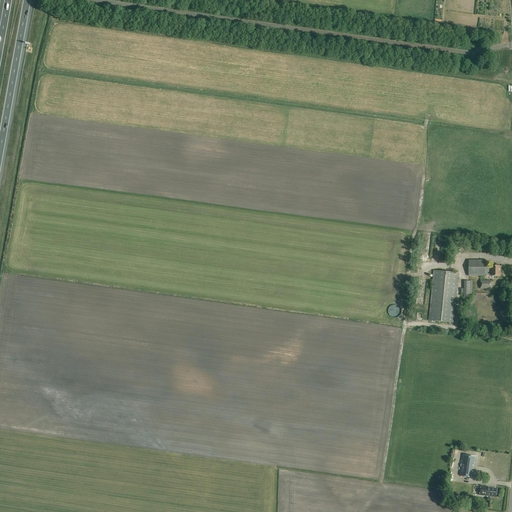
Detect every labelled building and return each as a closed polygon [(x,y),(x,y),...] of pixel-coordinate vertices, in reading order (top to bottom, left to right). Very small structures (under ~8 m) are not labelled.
[(444,239),(437,238),(435,254),(442,255),(444,239)] [(495,267),(485,267),(485,260),(469,260),(469,276),(485,276),(485,275),(495,275),(495,277),(500,277),(500,266),(495,266),(495,267)] [(454,323),(459,273),(434,271),(429,321),(454,323)] [(475,280),(467,281),(468,296),(476,296),(475,280)] [(470,467),(471,467),(472,458),(461,457),(458,478),(470,479),(471,473),(469,473),(470,467)] [(496,498),(497,489),(488,488),(488,486),(481,486),(480,495),(496,498)]
